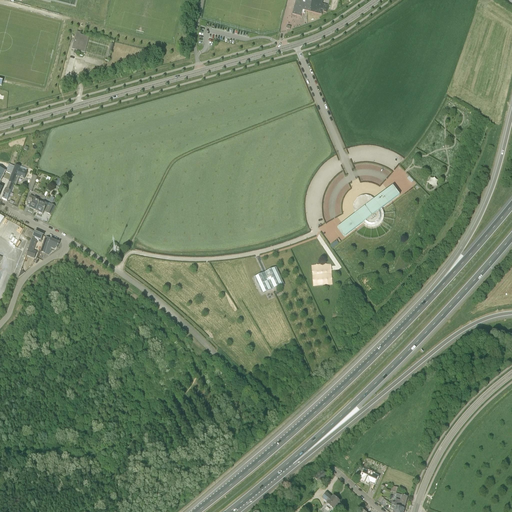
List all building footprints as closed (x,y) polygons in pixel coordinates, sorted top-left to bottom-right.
[(303,10),(316,13),(322,15),(323,12),(326,13),(328,6),(322,5),(323,0),(295,0),(292,14),(301,17),(303,10)] [(76,33),(71,49),(75,50),(78,51),(85,53),(89,37),(80,34),(80,32),(77,31),(76,33)] [(9,183),(13,185),(16,186),(19,179),(18,179),(19,177),(24,179),(27,172),(19,169),(20,168),(15,166),(9,183)] [(33,176),(27,190),(31,192),(37,177),(33,176)] [(7,201),(11,192),(13,185),(9,183),(6,190),(5,190),(2,199),(7,201)] [(375,227),(377,226),(379,225),(380,224),(381,222),(382,220),(383,219),(383,217),(383,215),(383,213),(382,211),(381,209),(400,197),(393,187),(374,201),(372,200),(370,198),(368,198),(365,197),(363,198),(361,199),(360,197),(357,199),(358,201),(357,202),(356,205),(355,207),(356,209),(356,212),(357,214),(339,228),(345,237),(363,223),(365,224),(366,225),(368,226),(370,227),(372,227),(374,227),(375,227)] [(29,208),(36,211),(44,196),(42,195),(40,199),(39,198),(38,201),(34,199),(35,198),(31,196),(28,201),(32,203),(29,208)] [(46,197),(44,196),(36,211),(43,214),(45,210),(46,211),(48,212),(47,213),(50,215),(55,206),(44,201),(46,197)] [(27,256),(31,257),(36,240),(38,241),(39,240),(41,241),(43,236),(35,232),(32,239),(27,256)] [(46,237),(42,252),(45,253),(49,244),(48,244),(50,239),(46,237)] [(45,253),(49,255),(54,251),(57,248),(59,243),(51,239),(49,244),(45,253)] [(284,285),(276,268),(254,278),(261,294),(284,285)] [(367,481),(374,484),(378,476),(364,470),(360,478),(362,479),(361,481),(366,483),(367,481)] [(319,484),(327,477),(322,471),(313,477),(319,484)] [(335,508),(337,509),(341,504),(339,502),(340,502),(333,496),(332,498),(326,493),(322,499),(324,500),(323,501),(326,503),(326,504),(333,510),(335,508)] [(391,505),(392,506),(395,507),(404,510),(407,497),(402,496),(399,495),(397,500),(395,500),(394,503),(392,503),(391,505)]
